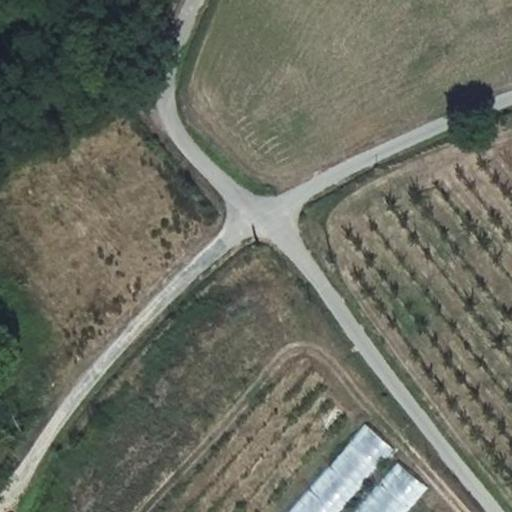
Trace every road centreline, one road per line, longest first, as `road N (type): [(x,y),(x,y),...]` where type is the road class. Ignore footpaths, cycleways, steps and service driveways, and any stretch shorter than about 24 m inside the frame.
road 1 (unclassified): [(0,489),(101,363),(265,214)]
road 2 (unclassified): [(265,214),(395,392),(500,511)]
road 3 (unclassified): [(265,214),(415,136),(511,104)]
road 4 (unclassified): [(190,0),(165,45),(159,78),(172,130),(232,193),(265,214)]
